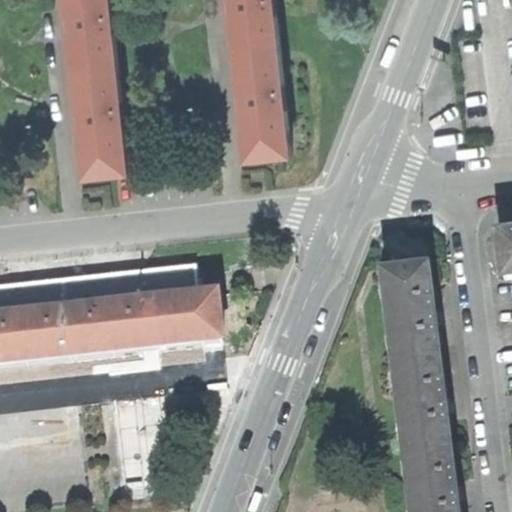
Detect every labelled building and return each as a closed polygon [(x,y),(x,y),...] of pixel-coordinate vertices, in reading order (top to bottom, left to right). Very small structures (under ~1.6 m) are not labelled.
[(77,30),(81,71),(121,67),(113,0),(73,0),(75,17),(77,30)] [(243,53),(283,49),(277,0),(237,0),(239,12),(243,53)] [(455,3),(451,1),(443,21),(451,24),(457,9),(459,4),(455,3)] [(397,56),(401,57),(409,37),(402,34),(396,49),(393,54),(397,56)] [(255,159),(295,154),(283,49),(243,53),(248,94),(249,107),(255,159)] [(93,176),(133,172),(121,67),(81,71),(86,112),(88,126),(93,176)] [(511,238),(499,240),(503,282),(511,280),(511,238)] [(0,318),(201,295),(199,277),(198,266),(144,272),(0,288),(0,318)] [(417,364),(439,361),(434,326),(433,313),(428,272),(427,272),(383,278),(395,378),(418,375),(417,364)] [(0,364),(202,341),(206,341),(216,340),(225,339),(219,293),(201,295),(0,318),(0,364)] [(427,452),(450,449),(445,414),(444,401),(439,361),(417,364),(418,375),(395,378),(406,466),(429,463),(427,452)] [(167,395),(113,401),(123,499),(177,494),(167,395)] [(427,452),(429,463),(406,466),(412,511),(457,511),(456,502),(455,491),(450,449),(427,452)]
